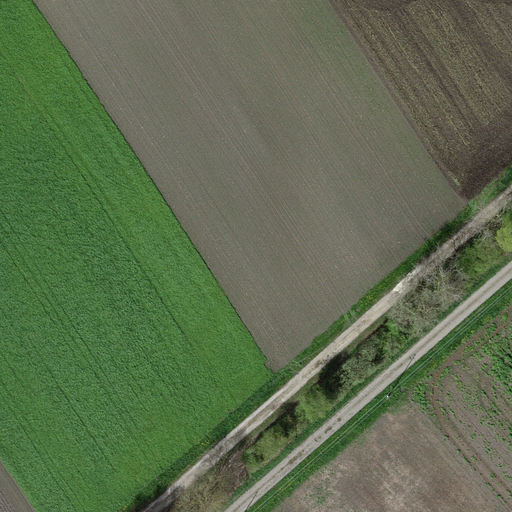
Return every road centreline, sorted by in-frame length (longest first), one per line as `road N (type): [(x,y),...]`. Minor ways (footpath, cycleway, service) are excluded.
road 1 (track): [(511,194),(151,511)]
road 2 (track): [(235,511),(511,265)]
